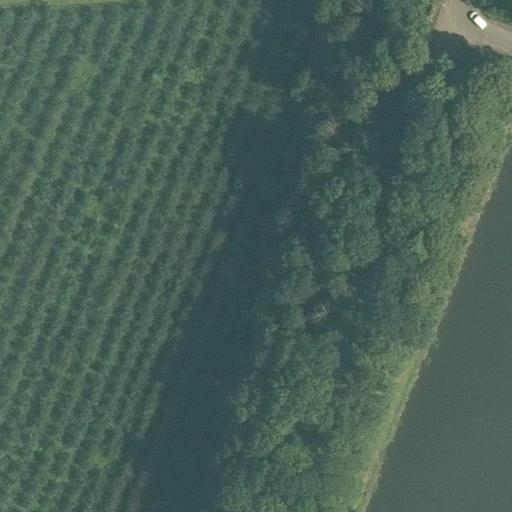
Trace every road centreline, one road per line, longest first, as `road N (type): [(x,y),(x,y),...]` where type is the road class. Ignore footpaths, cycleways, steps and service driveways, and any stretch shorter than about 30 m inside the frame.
road 1 (track): [(326,0),(205,511)]
road 2 (unclassified): [(294,511),(450,23)]
